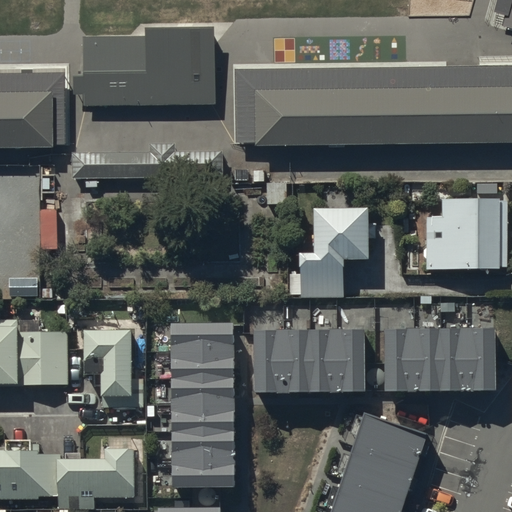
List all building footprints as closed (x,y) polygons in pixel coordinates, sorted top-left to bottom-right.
[(212,100),(211,38),(149,38),(149,49),(89,49),(89,101),(212,100)] [(259,140),(511,135),(511,73),(258,78),(259,140)] [(0,143),(52,142),(51,90),(0,90),(0,143)] [(151,154),(79,155),(79,176),(222,174),(221,153),(175,154),(175,143),(151,144),(151,154)] [(288,182),(266,182),(266,203),(288,203),(288,182)] [(427,215),(427,268),(501,268),(501,267),(507,267),(507,201),(498,201),(498,199),(443,199),(443,215),(427,215)] [(56,204),(41,204),(40,245),(55,245),(56,204)] [(365,209),(315,210),(316,252),(302,252),(302,273),(291,274),(292,295),(343,294),(343,256),(367,256),(367,238),(373,238),(373,224),(365,224),(365,209)] [(39,318),(0,318),(0,387),(21,387),(21,383),(68,383),(68,330),(39,330),(39,318)] [(233,323),(172,324),(172,350),(172,378),(173,405),(173,431),(174,458),(174,486),(235,485),(233,323)] [(493,357),(492,328),(468,328),(439,329),(413,329),(385,330),(386,390),(493,388),(493,357)] [(363,389),(362,329),(338,329),(309,330),(283,330),(255,331),(256,391),(363,389)] [(132,381),(132,331),(86,331),(86,385),(102,385),(102,409),(143,409),(143,381),(132,381)] [(399,511),(426,434),(364,413),(354,445),(343,477),(332,511),(331,511),(399,511)] [(0,500),(39,500),(40,496),(59,496),(59,507),(94,507),(94,497),(134,497),(134,448),(106,448),(106,458),(61,458),(61,453),(38,453),(38,444),(31,444),(31,440),(7,440),(7,450),(0,450),(0,500)]
